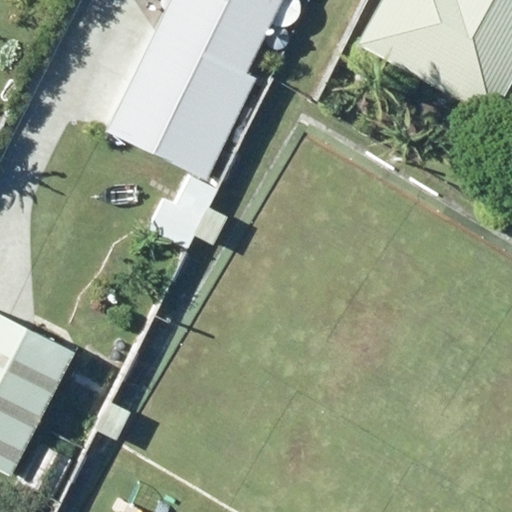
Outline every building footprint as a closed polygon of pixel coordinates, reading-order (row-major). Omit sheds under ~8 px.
[(147,0),(88,124),(181,168),(164,203),(187,214),(205,177),(190,170),(238,72),(227,67),(260,0),(147,0)] [(511,0),(362,0),(341,38),(475,111),(511,44),(511,0)] [(205,175),(223,183),(237,152),(220,144),(205,175)] [(157,276),(174,285),(189,255),(171,247),(157,276)] [(77,339),(0,303),(0,457),(18,466),(77,339)] [(107,375),(123,383),(138,355),(121,346),(107,375)] [(58,475),(73,484),(89,458),(74,449),(58,475)]
